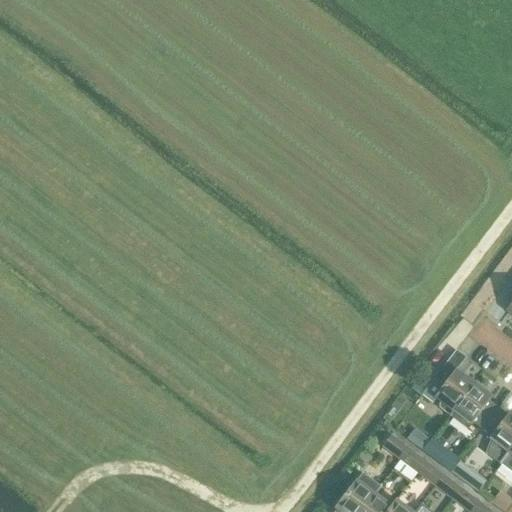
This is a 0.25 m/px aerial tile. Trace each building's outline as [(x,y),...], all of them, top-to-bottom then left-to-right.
[(449,417),(472,388),(454,374),(453,376),(443,368),(421,397),(431,404),(436,398),(440,402),(439,410),(449,417)] [(490,401),(472,388),(449,417),(467,431),(472,424),(482,431),(498,410),(489,402),(490,401)] [(499,465),(511,448),(511,418),(509,416),(508,417),(498,410),(482,431),(491,439),(491,440),(485,455),(499,465)] [(390,437),(381,449),(400,463),(409,452),(390,437)] [(511,448),(499,465),(511,475),(511,448)] [(400,463),(393,472),(399,477),(405,468),(417,477),(426,464),(409,452),(400,463)] [(451,474),(460,462),(447,452),(438,464),(451,474)] [(426,464),(417,477),(435,490),(444,478),(426,464)] [(363,511),(375,497),(380,490),(362,476),(336,511),(363,511)] [(452,503),(461,491),(444,478),(435,490),(452,503)] [(464,511),(472,511),(478,504),(461,491),(452,503),(464,511)] [(390,511),(392,510),(392,509),(375,497),(363,511),(390,511)] [(408,511),(397,503),(392,509),(392,510),(390,511),(408,511)]
